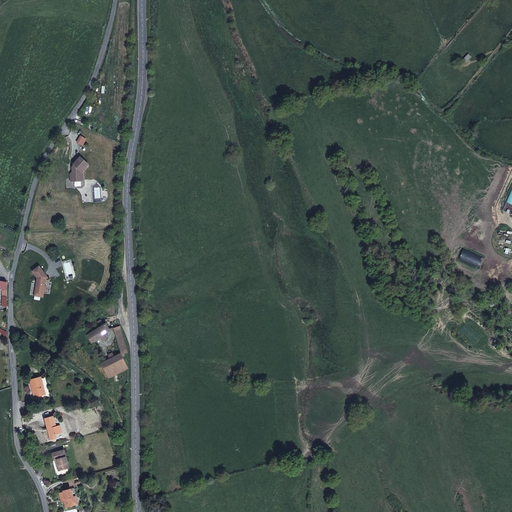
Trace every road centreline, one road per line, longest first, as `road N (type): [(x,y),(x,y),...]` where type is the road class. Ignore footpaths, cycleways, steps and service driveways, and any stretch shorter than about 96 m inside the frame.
road 1 (residential): [(44,511),(15,432),(10,279),(34,177),(85,93),(115,0)]
road 2 (secondary): [(137,511),(128,205),(142,0)]
